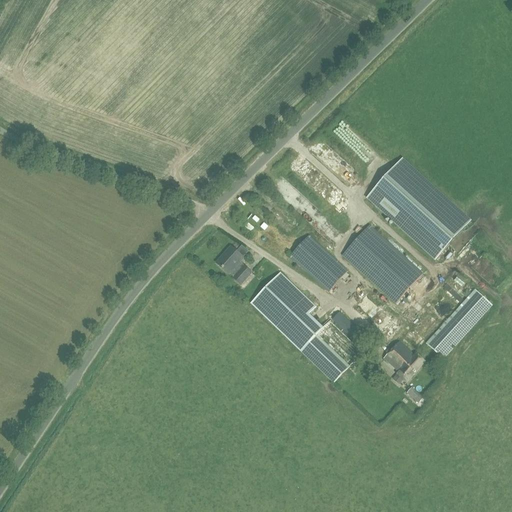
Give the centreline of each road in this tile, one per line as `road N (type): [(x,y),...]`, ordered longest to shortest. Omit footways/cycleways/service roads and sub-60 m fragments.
road 1 (unclassified): [(0,489),(118,312),(208,215)]
road 2 (unclassified): [(208,215),(428,0)]
road 3 (unclassified): [(208,215),(0,128)]
